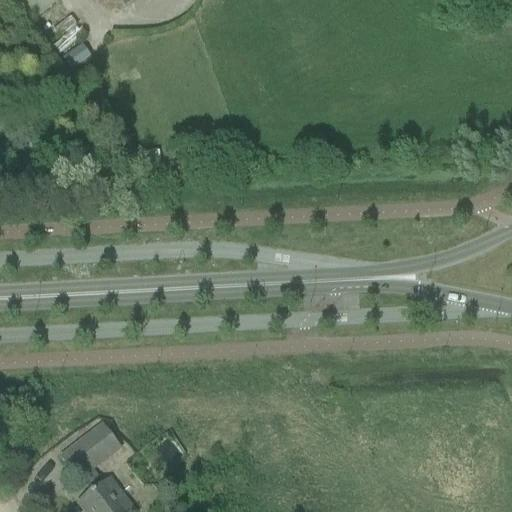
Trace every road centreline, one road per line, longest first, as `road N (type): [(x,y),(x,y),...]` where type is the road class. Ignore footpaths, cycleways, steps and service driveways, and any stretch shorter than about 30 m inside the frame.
road 1 (secondary): [(0,298),(379,279)]
road 2 (secondary): [(511,233),(379,279)]
road 3 (secondary): [(379,279),(511,308)]
